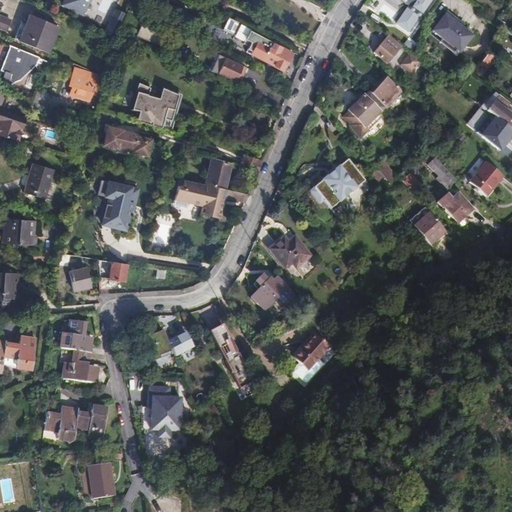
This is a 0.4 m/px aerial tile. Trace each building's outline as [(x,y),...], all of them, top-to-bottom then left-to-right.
[(64,0),(62,5),(82,15),(89,0),(64,0)] [(407,8),(421,19),(435,0),(400,0),(408,6),(407,8)] [(462,5),(457,2),(453,0),(438,0),(438,1),(451,10),(476,25),(481,17),(470,10),(471,8),(464,3),(462,5)] [(6,16),(0,15),(0,29),(9,31),(15,2),(9,1),(6,16)] [(394,21),(400,12),(385,3),(379,12),(394,21)] [(406,8),(394,24),(410,35),(421,19),(406,8)] [(105,33),(114,37),(124,14),(116,10),(105,33)] [(464,26),(447,11),(438,22),(441,25),(435,33),(442,39),(439,42),(456,56),(472,36),(462,28),(464,26)] [(228,33),(234,21),(227,18),(221,30),(228,33)] [(432,30),(435,33),(441,25),(438,22),(432,30)] [(238,23),(232,34),(243,39),(249,28),(238,23)] [(56,37),(26,24),(19,42),(48,54),(56,37)] [(136,36),(151,43),(156,32),(146,28),(144,32),(139,30),(136,36)] [(374,53),(387,64),(401,48),(387,36),(374,53)] [(249,54),(281,71),(290,53),(269,42),(267,46),(256,40),(249,54)] [(9,46),(0,42),(0,81),(2,82),(10,85),(14,83),(20,81),(19,78),(27,75),(26,73),(32,69),(31,67),(36,65),(39,70),(44,72),(48,62),(9,46)] [(493,59),(486,54),(480,63),(487,67),(493,59)] [(407,71),(413,62),(414,60),(409,56),(401,66),(407,71)] [(224,57),(217,74),(234,82),(242,65),(224,57)] [(100,98),(105,83),(95,80),(81,75),(79,79),(75,78),(69,95),(86,101),(89,94),(90,94),(100,98)] [(401,93),(385,79),(369,95),(383,109),(384,110),(401,93)] [(150,87),(139,83),(137,92),(133,108),(140,111),(137,121),(172,131),(174,121),(171,119),(174,110),(177,110),(178,108),(180,99),(180,98),(181,98),(181,97),(181,96),(180,96),(180,95),(180,94),(179,94),(179,93),(178,93),(177,93),(164,87),(160,100),(148,96),(150,87)] [(369,95),(367,93),(354,105),(352,103),(346,109),(348,111),(347,112),(348,113),(342,119),(349,126),(348,127),(360,138),(379,120),(375,116),(383,109),(369,95)] [(499,96),(487,112),(490,114),(504,125),(511,117),(503,110),(508,103),(499,96)] [(25,116),(0,107),(0,119),(0,120),(0,135),(17,141),(25,116)] [(486,119),(510,137),(511,134),(511,131),(504,125),(490,114),(486,119)] [(478,130),(501,148),(510,137),(486,119),(478,130)] [(79,135),(88,137),(91,126),(83,123),(79,135)] [(124,131),(108,127),(104,145),(119,149),(119,147),(132,151),(132,152),(148,156),(152,140),(136,136),(136,135),(123,132),(124,131)] [(499,151),(501,148),(478,130),(476,133),(499,151)] [(87,140),(79,137),(76,146),(84,149),(87,140)] [(85,150),(84,156),(86,156),(96,158),(96,159),(92,152),(85,150)] [(259,171),(264,161),(243,154),(240,166),(259,171)] [(96,158),(86,156),(84,164),(94,166),(96,158)] [(445,189),(455,180),(442,167),(433,158),(426,165),(437,176),(435,179),(445,189)] [(209,185),(227,190),(234,164),(215,159),(209,185)] [(312,188),(330,209),(363,182),(346,160),(312,188)] [(22,193),(44,200),(53,170),(32,164),(22,193)] [(476,174),(492,190),(502,178),(484,164),(476,174)] [(416,180),(409,173),(400,180),(406,188),(415,180),(416,180)] [(485,199),(492,190),(476,174),(467,184),(485,199)] [(244,202),(248,194),(227,190),(209,185),(184,179),(182,186),(178,185),(175,199),(178,200),(177,205),(186,207),(187,202),(201,205),(199,213),(220,218),(225,198),(244,202)] [(138,189),(100,180),(97,194),(108,197),(107,204),(105,203),(102,217),(103,217),(102,224),(126,230),(132,202),(134,203),(138,189)] [(418,184),(415,180),(406,188),(410,192),(418,184)] [(442,207),(456,224),(471,210),(457,194),(450,200),(446,194),(436,202),(441,208),(442,207)] [(428,246),(444,232),(428,213),(412,227),(428,246)] [(32,246),(32,240),(33,222),(20,221),(20,218),(13,218),(13,220),(4,219),(3,230),(5,230),(5,235),(3,235),(2,244),(32,246)] [(268,250),(284,269),(290,264),(295,269),(309,257),(294,237),(286,243),(283,238),(268,250)] [(445,261),(452,254),(440,241),(433,248),(445,261)] [(59,255),(57,266),(54,282),(62,283),(68,256),(59,255)] [(125,264),(97,260),(99,277),(122,281),(125,264)] [(68,272),(72,291),(88,287),(84,269),(68,272)] [(164,278),(165,270),(156,269),(155,278),(164,278)] [(0,300),(2,300),(2,305),(10,306),(10,299),(18,299),(20,275),(10,274),(10,271),(4,271),(4,273),(0,272),(0,300)] [(248,298),(261,312),(272,301),(279,308),(291,296),(275,279),(271,282),(268,279),(263,274),(252,285),(256,290),(248,298)] [(62,380),(91,385),(93,370),(84,368),(89,340),(81,338),(82,325),(68,322),(65,336),(60,335),(57,350),(72,352),(69,366),(64,365),(62,380)] [(208,333),(240,390),(254,382),(222,326),(208,333)] [(191,348),(184,333),(176,337),(168,341),(169,343),(167,344),(162,332),(145,339),(153,359),(170,352),(169,350),(171,349),(174,356),(183,352),(191,348)] [(291,359),(306,372),(327,348),(313,335),(291,359)] [(0,363),(1,357),(13,358),(13,365),(29,368),(33,339),(17,336),(16,347),(3,344),(4,341),(0,340),(0,363)] [(169,400),(170,390),(149,389),(148,409),(152,409),(151,431),(158,432),(158,439),(169,440),(170,432),(180,433),(181,400),(169,400)] [(88,436),(102,439),(107,411),(93,409),(91,417),(78,415),(78,413),(63,411),(61,418),(47,416),(44,431),(74,436),(75,428),(89,430),(88,436)] [(41,473),(56,470),(54,459),(39,462),(41,473)] [(86,465),(90,498),(111,496),(106,463),(86,465)] [(0,475),(0,499),(17,497),(15,486),(25,485),(23,475),(14,477),(14,473),(0,475)]
